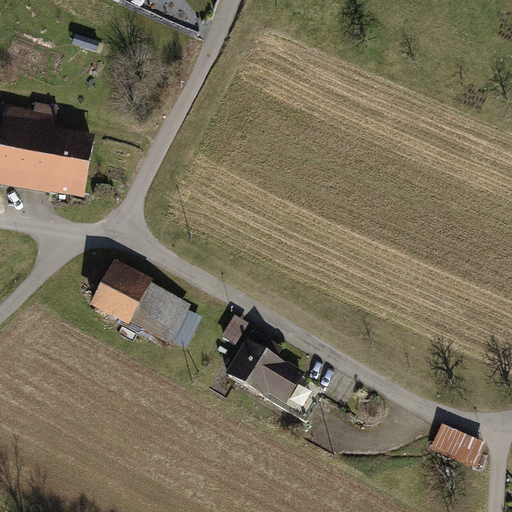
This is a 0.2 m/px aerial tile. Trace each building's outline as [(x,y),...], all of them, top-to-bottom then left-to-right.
[(0,131),(0,188),(86,202),(97,135),(53,128),(56,104),(35,100),(33,110),(4,106),(0,131)] [(152,282),(113,261),(89,308),(127,329),(130,324),(151,285),(152,282)] [(151,285),(130,324),(170,346),(191,307),(151,285)] [(235,317),(221,339),(235,347),(249,325),(235,317)] [(246,341),(225,377),(265,401),(268,396),(285,407),(305,374),(288,363),(285,364),(277,360),(283,350),(266,340),(261,350),(246,341)] [(443,426),(432,450),(474,471),(486,446),(443,426)]
